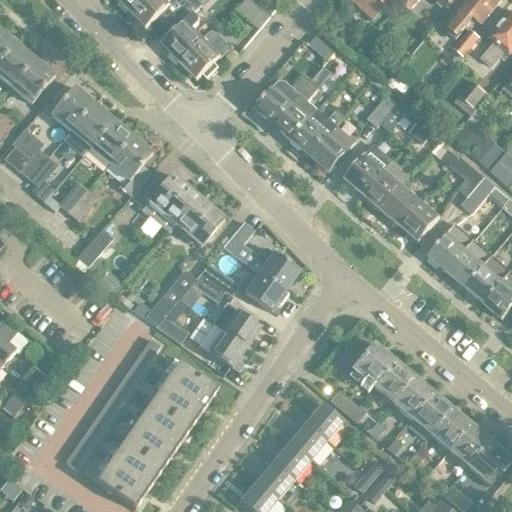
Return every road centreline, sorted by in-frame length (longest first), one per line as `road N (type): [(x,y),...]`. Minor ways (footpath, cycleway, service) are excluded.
road 1 (residential): [(181,511),(345,279)]
road 2 (residential): [(511,419),(345,279)]
road 3 (residential): [(345,279),(199,132)]
road 4 (residential): [(199,132),(67,0)]
road 5 (residential): [(199,132),(312,0)]
road 6 (residential): [(87,333),(4,267),(19,249),(0,233)]
